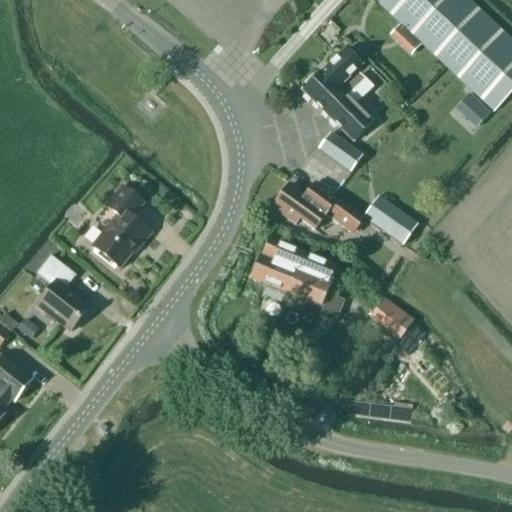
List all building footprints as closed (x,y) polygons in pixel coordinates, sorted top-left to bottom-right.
[(493,113),(511,92),(511,42),(466,0),(378,0),(376,2),(462,84),(443,104),(357,23),(341,41),(442,136),(459,118),(452,112),(471,92),(493,113)] [(389,36),(402,49),(413,38),(399,25),(389,36)] [(360,67),(344,50),(320,74),(320,73),(301,92),(330,120),(328,124),(334,129),(337,128),(352,144),(373,123),(355,105),(372,89),(359,75),(340,94),(336,90),(353,75),(352,74),(360,67)] [(474,100),(463,112),(478,126),(489,114),(474,100)] [(362,158),(329,133),(318,149),(350,173),(362,158)] [(348,208),(365,185),(314,149),(298,171),(314,184),(348,208)] [(305,197),(289,186),(272,209),(295,226),(299,221),(314,232),(325,217),(352,237),(364,220),(348,208),(314,184),(305,197)] [(91,248),(119,270),(136,248),(138,250),(150,235),(131,220),(142,205),(120,188),(105,208),(116,216),(91,248)] [(377,198),(364,217),(363,218),(402,246),(417,226),(377,198)] [(261,258),(251,281),(266,287),(262,296),(281,304),(284,295),(287,296),(287,295),(320,308),(322,309),(318,318),(334,324),(343,301),(326,295),(335,273),(302,258),(304,254),(269,240),(261,258)] [(51,287),(36,307),(69,334),(89,309),(65,290),(75,277),(50,257),(36,275),(51,287)] [(399,340),(412,322),(384,300),(370,319),(399,340)] [(0,420),(4,416),(0,413),(10,401),(14,404),(31,382),(12,367),(26,349),(9,336),(17,325),(4,314),(0,318),(0,420)] [(17,330),(29,341),(37,331),(25,320),(17,330)] [(361,344),(348,333),(340,343),(354,354),(361,344)]
